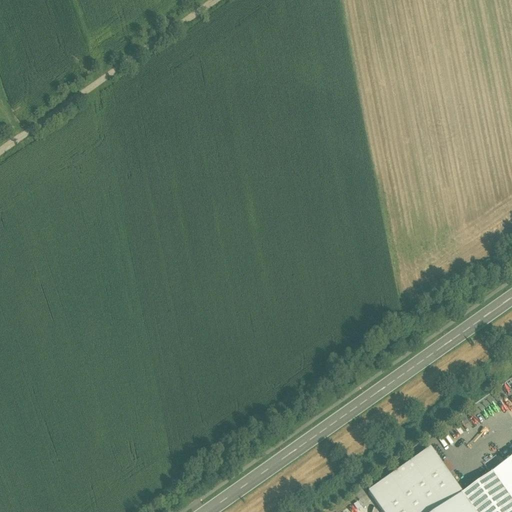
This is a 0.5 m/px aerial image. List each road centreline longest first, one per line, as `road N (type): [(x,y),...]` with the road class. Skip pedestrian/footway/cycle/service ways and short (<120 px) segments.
road 1 (secondary): [(208,511),(511,297)]
road 2 (track): [(0,143),(205,0)]
